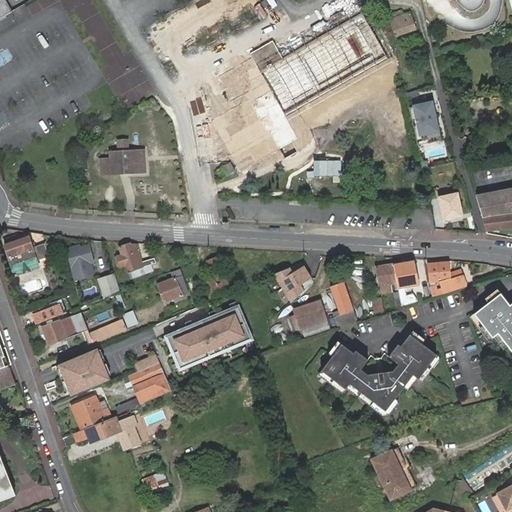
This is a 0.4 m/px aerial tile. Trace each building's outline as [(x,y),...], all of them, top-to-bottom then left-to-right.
[(0,0),(0,19),(8,16),(7,14),(13,10),(7,0),(0,0)] [(311,127),(401,87),(367,10),(276,50),(273,43),(251,53),(256,64),(257,64),(276,109),(268,113),(244,60),(209,75),(217,94),(202,101),(209,116),(211,114),(222,137),(240,129),(248,148),(309,121),(311,127)] [(391,18),(390,19),(392,26),(395,35),(416,29),(411,14),(411,12),(404,14),(402,10),(390,14),(391,18)] [(290,33),(282,36),(288,48),(295,44),(290,33)] [(377,107),(394,140),(408,133),(403,123),(408,120),(396,97),(377,107)] [(431,101),(410,106),(417,134),(426,132),(429,142),(438,140),(432,114),(434,113),(431,101)] [(127,140),(118,140),(118,151),(110,151),(110,158),(100,159),(101,173),(145,171),(143,150),(127,150),(127,140)] [(230,163),(222,168),(227,178),(235,172),(230,163)] [(481,213),(483,218),(495,214),(511,212),(511,188),(476,196),(481,213)] [(459,193),(440,197),(445,217),(463,213),(459,193)] [(511,212),(495,214),(483,218),(486,229),(511,226),(511,212)] [(5,246),(16,276),(40,268),(37,261),(41,260),(49,257),(45,245),(33,249),(29,238),(19,241),(17,236),(5,239),(7,245),(5,246)] [(91,263),(93,262),(88,245),(80,247),(79,245),(65,249),(74,281),(92,276),(94,273),(91,263)] [(119,247),(129,273),(161,260),(159,253),(144,259),(144,260),(138,247),(130,247),(129,246),(119,247)] [(212,276),(218,294),(228,290),(217,256),(207,260),(212,276)] [(397,281),(398,288),(404,287),(410,285),(411,282),(416,282),(411,259),(393,263),(397,281)] [(441,294),(442,293),(466,285),(462,274),(449,278),(447,262),(429,264),(430,281),(437,281),(441,294)] [(301,263),(274,274),(291,302),(313,282),(301,263)] [(397,281),(393,263),(376,267),(381,292),(390,291),(389,282),(397,281)] [(173,273),(175,280),(180,298),(187,296),(181,271),(173,273)] [(99,280),(100,284),(115,278),(114,275),(99,280)] [(208,298),(218,294),(212,276),(202,280),(208,298)] [(103,295),(119,291),(115,278),(100,284),(103,295)] [(180,298),(175,280),(157,284),(162,303),(180,298)] [(28,290),(44,289),(43,282),(28,283),(28,290)] [(344,282),(331,287),(340,314),(334,316),(338,326),(357,320),(344,282)] [(398,288),(402,307),(408,305),(404,287),(398,288)] [(488,301),(474,312),(493,337),(494,336),(498,334),(508,346),(511,351),(511,303),(510,305),(500,292),(488,301)] [(320,301),(293,310),(300,329),(326,320),(320,301)] [(239,304),(164,335),(180,372),(255,340),(239,304)] [(134,310),(124,314),(128,328),(139,324),(134,310)] [(74,315),(42,328),(48,345),(80,332),(90,328),(84,311),(74,315)] [(87,334),(91,344),(124,331),(119,321),(87,334)] [(392,371),(369,378),(361,372),(364,369),(370,361),(357,352),(354,355),(341,345),(332,357),(321,372),(346,390),(349,386),(363,396),(374,404),(386,414),(397,400),(406,388),(415,376),(419,379),(437,355),(422,344),(410,335),(401,347),(399,345),(389,358),(396,363),(398,364),(392,371)] [(100,354),(98,349),(58,366),(60,371),(71,396),(111,380),(100,354)] [(150,367),(161,395),(172,391),(160,363),(150,367)] [(9,367),(0,370),(0,390),(16,385),(9,367)] [(131,374),(143,403),(161,395),(150,367),(131,374)] [(81,428),(106,418),(97,394),(72,405),(81,428)] [(138,399),(116,406),(119,413),(140,407),(138,399)] [(140,443),(130,417),(117,422),(121,430),(116,432),(123,449),(140,443)] [(116,418),(73,434),(76,442),(88,437),(90,442),(116,432),(121,430),(117,422),(116,418)] [(398,449),(372,461),(391,499),(416,487),(398,449)] [(0,450),(0,501),(16,496),(0,450)] [(164,471),(143,479),(148,493),(169,485),(164,471)] [(505,511),(511,511),(511,480),(494,491),(505,511)] [(495,493),(492,495),(499,508),(502,506),(495,493)]
